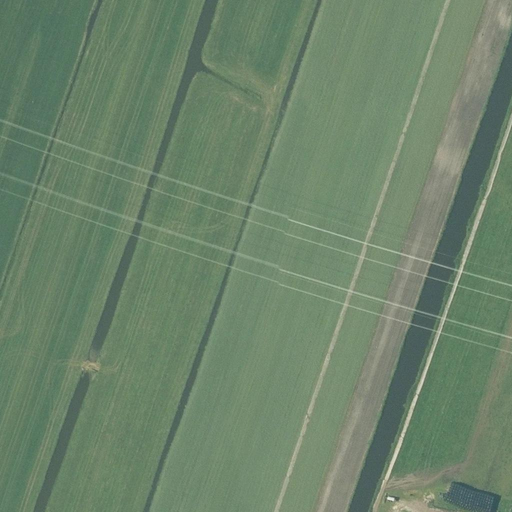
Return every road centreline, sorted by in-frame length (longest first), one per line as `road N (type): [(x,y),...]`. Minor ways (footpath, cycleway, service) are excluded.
road 1 (track): [(275,511),(447,0)]
road 2 (track): [(375,511),(511,106)]
